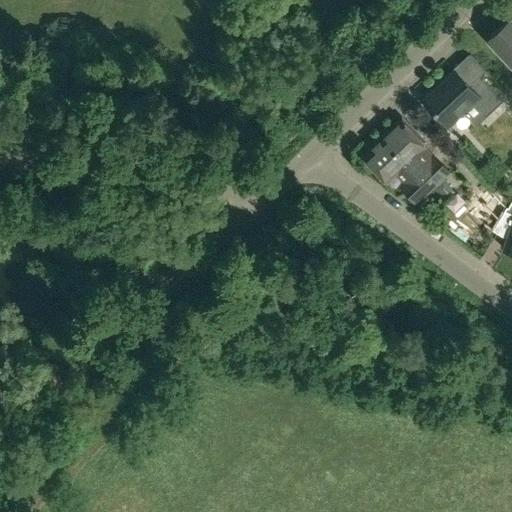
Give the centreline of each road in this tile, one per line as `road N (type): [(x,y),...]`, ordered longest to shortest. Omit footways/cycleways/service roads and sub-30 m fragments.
road 1 (residential): [(254,208),(175,166),(0,160)]
road 2 (residential): [(511,292),(449,258),(310,159)]
road 3 (residential): [(310,159),(474,0)]
road 4 (residential): [(131,319),(254,208)]
